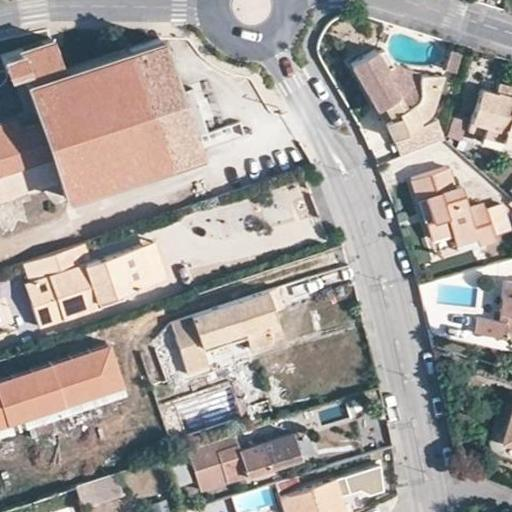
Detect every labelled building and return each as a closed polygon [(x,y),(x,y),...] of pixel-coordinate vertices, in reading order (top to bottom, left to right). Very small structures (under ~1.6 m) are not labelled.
[(20,130),(0,136),(0,196),(56,178),(62,195),(195,151),(179,101),(156,35),(61,67),(54,47),(52,37),(49,36),(0,52),(0,61),(4,73),(19,68),(38,124),(20,130)] [(417,75),(415,79),(390,80),(384,69),(392,64),(383,49),(377,53),(375,49),(350,64),(377,108),(384,103),(392,119),(385,122),(393,137),(420,126),(419,121),(427,112),(432,103),(435,91),(440,75),(417,75)] [(415,79),(417,75),(392,64),(384,69),(390,80),(415,79)] [(511,87),(497,83),(494,92),(479,87),(466,131),(480,135),(511,144),(511,87)] [(197,95),(179,101),(195,151),(213,145),(197,95)] [(384,103),(377,108),(385,122),(392,119),(384,103)] [(0,136),(20,130),(14,113),(0,118),(0,136)] [(511,144),(480,135),(479,142),(511,151),(511,144)] [(453,185),(447,166),(411,179),(432,239),(450,233),(455,246),(475,238),(478,246),(494,240),(492,234),(483,208),(480,202),(467,206),(459,184),(453,185)] [(499,202),(483,208),(492,234),(508,228),(499,202)] [(153,280),(163,277),(152,239),(140,244),(153,280)] [(80,264),(91,260),(85,240),(73,244),(80,264)] [(140,244),(91,260),(80,264),(73,244),(24,261),(30,280),(47,275),(63,319),(123,298),(121,292),(153,280),(140,244)] [(511,316),(511,281),(502,280),(497,319),(474,317),(472,332),(505,337),(507,316),(511,316)] [(200,353),(197,346),(239,331),(242,338),(246,349),(268,343),(263,328),(272,325),(267,312),(277,308),(269,288),(165,323),(182,375),(204,368),(200,353)] [(197,346),(200,353),(242,338),(239,331),(197,346)] [(0,421),(121,381),(108,340),(0,375),(0,421)] [(255,420),(241,380),(227,385),(228,389),(240,425),(255,420)] [(511,409),(509,419),(503,441),(511,444),(511,409)] [(236,444),(214,450),(212,440),(185,449),(198,488),(245,473),(303,454),(293,425),(236,444)] [(376,436),(357,442),(361,457),(380,451),(376,436)] [(167,454),(170,453),(181,450),(178,441),(165,446),(167,454)] [(96,477),(99,484),(116,479),(113,472),(96,477)] [(341,496),(335,480),(282,496),(286,511),(345,511),(344,505),(341,496)] [(87,503),(97,499),(92,483),(82,486),(87,503)] [(344,505),(352,503),(350,493),(341,496),(344,505)]
